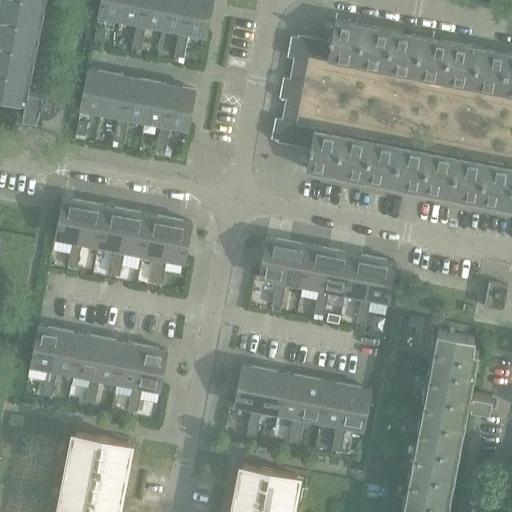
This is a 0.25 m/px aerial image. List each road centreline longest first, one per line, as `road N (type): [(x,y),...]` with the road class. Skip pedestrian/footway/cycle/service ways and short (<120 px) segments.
road 1 (residential): [(511,253),(234,203)]
road 2 (residential): [(0,154),(234,203)]
road 3 (residential): [(234,203),(275,0)]
road 4 (residential): [(174,511),(213,310)]
road 5 (residential): [(42,278),(213,310)]
road 6 (residential): [(213,310),(373,342)]
road 7 (residential): [(511,25),(379,0)]
